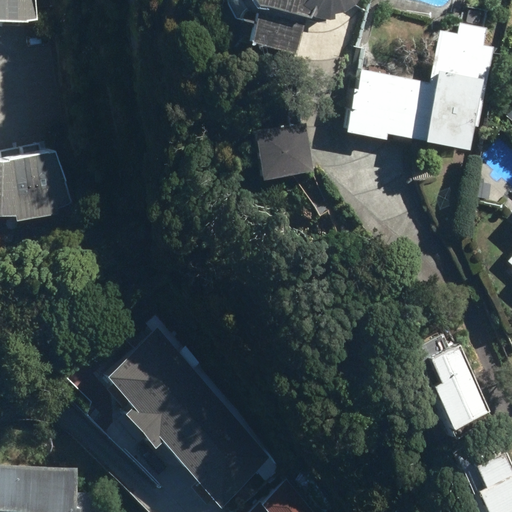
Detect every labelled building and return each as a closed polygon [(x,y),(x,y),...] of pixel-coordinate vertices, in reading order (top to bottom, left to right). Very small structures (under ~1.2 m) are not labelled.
[(0,0),(0,23),(19,23),(17,0),(0,0)] [(222,0),(224,8),(232,23),(243,21),(250,18),(242,47),(289,60),(299,27),(301,18),(314,23),(328,21),(342,10),(349,0),(222,0)] [(451,36),(434,33),(424,85),(346,70),(333,135),(375,143),(377,136),(413,143),(412,147),(457,155),(470,85),(480,87),(488,49),(477,47),(481,29),(453,24),(451,36)] [(511,102),(504,97),(492,116),(511,129),(511,102)] [(0,219),(0,220),(1,224),(43,217),(41,212),(57,206),(36,150),(0,158),(0,219)] [(511,251),(501,263),(511,272),(511,251)] [(153,328),(93,380),(120,410),(111,418),(140,451),(149,443),(208,511),(268,459),(190,370),(198,363),(184,346),(176,354),(153,328)] [(448,346),(415,359),(427,387),(416,392),(434,434),(477,416),(448,346)] [(511,511),(511,491),(490,441),(444,460),(466,511),(511,511)] [(65,470),(0,468),(0,511),(66,511),(67,511),(64,511),(65,470)] [(307,511),(281,481),(243,511),(307,511)] [(106,495),(69,495),(68,511),(111,511),(112,510),(106,495)]
